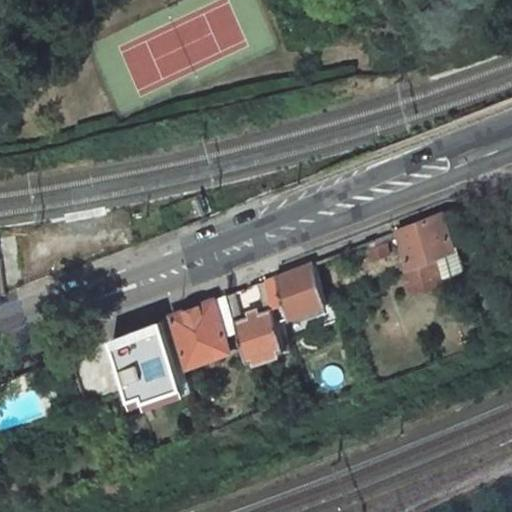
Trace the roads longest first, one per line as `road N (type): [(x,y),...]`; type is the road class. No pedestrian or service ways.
road 1 (secondary): [(511,121),(99,295)]
road 2 (secondary): [(99,295),(242,257),(511,154)]
